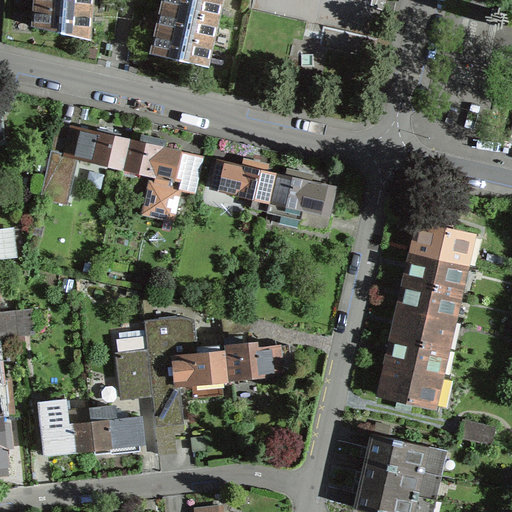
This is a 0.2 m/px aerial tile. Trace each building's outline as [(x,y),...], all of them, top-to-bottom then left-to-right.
[(48,29),(89,38),(92,0),(35,0),(33,25),(48,29)] [(169,57),(207,65),(222,0),(163,0),(152,53),(169,57)] [(506,15),(506,13),(492,10),(489,23),(501,25),(500,27),(502,27),(505,14),(506,15)] [(75,156),(124,167),(130,140),(119,138),(120,134),(107,131),(98,129),(97,132),(57,123),(40,197),(64,203),(75,156)] [(141,143),(130,140),(124,167),(157,175),(155,183),(151,182),(144,212),(173,219),(180,189),(167,186),(169,177),(197,184),(203,157),(163,148),(164,144),(151,141),(142,139),(141,143)] [(270,201),(276,174),(265,171),(266,167),(244,162),(243,166),(239,165),(217,160),(211,187),(270,201)] [(276,174),(270,201),(268,210),(299,218),(298,223),(325,229),(334,187),(309,181),(310,177),(288,172),(287,176),(285,176),(276,174)] [(427,224),(419,222),(412,252),(463,263),(469,234),(427,224)] [(456,291),(463,263),(412,252),(407,276),(406,280),(456,291)] [(401,303),(400,308),(450,319),(456,291),(406,280),(401,303)] [(443,347),(450,319),(400,308),(395,330),(393,336),(443,347)] [(30,309),(15,311),(17,329),(32,327),(30,309)] [(222,309),(224,333),(247,331),(250,316),(244,315),(222,309)] [(18,335),(17,329),(15,311),(0,312),(0,330),(1,337),(18,335)] [(145,319),(146,336),(153,394),(159,453),(176,452),(173,424),(184,423),(179,384),(225,379),(229,379),(229,378),(226,349),(221,350),(220,343),(197,346),(194,319),(180,315),(145,319)] [(118,352),(123,397),(153,394),(146,336),(119,339),(121,352),(118,352)] [(226,349),(229,378),(244,376),(291,371),(288,344),(254,347),(253,341),(240,343),(239,336),(225,338),(226,349)] [(437,375),(443,347),(393,336),(388,358),(387,364),(437,375)] [(430,404),(437,375),(387,364),(382,387),(380,393),(430,404)] [(0,412),(2,413),(12,412),(9,385),(3,385),(2,378),(0,378),(0,412)] [(54,452),(95,448),(90,408),(66,411),(65,398),(40,401),(46,453),(54,452)] [(115,406),(90,408),(95,448),(107,446),(143,442),(140,415),(116,418),(115,406)] [(3,424),(2,413),(0,412),(0,473),(8,472),(5,446),(9,446),(7,423),(3,424)] [(459,437),(491,444),(495,428),(463,420),(459,437)] [(366,458),(441,476),(447,452),(372,434),(366,458)] [(366,458),(361,484),(435,500),(441,476),(366,458)] [(432,511),(435,500),(361,484),(355,508),(371,511),(432,511)]
